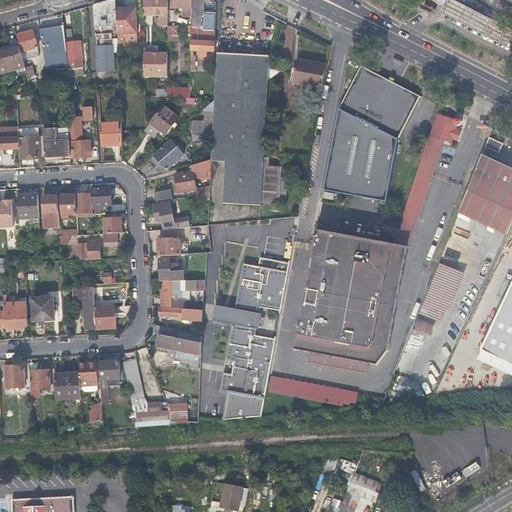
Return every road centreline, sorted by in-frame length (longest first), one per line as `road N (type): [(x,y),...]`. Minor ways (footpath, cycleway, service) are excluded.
road 1 (residential): [(0,351),(117,345),(137,336),(144,318),(138,187),(0,189)]
road 2 (primary): [(303,0),(511,101)]
road 3 (primary): [(511,88),(341,0)]
